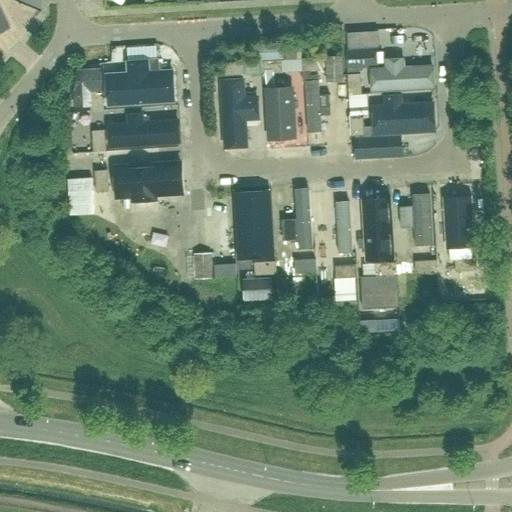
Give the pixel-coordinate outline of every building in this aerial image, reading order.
[(376,66),(375,49),(346,51),(347,68),(376,66)] [(342,81),(341,55),(324,56),(326,82),(342,81)] [(322,70),(322,58),(300,59),(301,72),(322,70)] [(262,74),(282,73),(282,60),(260,61),(261,74),(262,74)] [(242,75),(241,62),(220,64),(221,76),(242,75)] [(370,73),(372,97),(435,93),(434,69),(406,71),(405,62),(385,63),(386,72),(370,73)] [(105,107),(176,103),(175,73),(151,74),(150,64),(125,65),(125,76),(103,77),(105,107)] [(361,95),(360,74),(347,74),(348,95),(361,95)] [(319,85),(304,86),(308,139),(340,136),(338,117),(321,118),(319,85)] [(246,87),(221,88),(224,153),(249,151),(248,126),(260,125),(259,102),(247,102),(246,87)] [(103,111),(102,90),(89,91),(90,112),(103,111)] [(297,91),(262,93),(266,148),(296,146),(294,122),(299,122),(297,91)] [(375,107),(378,140),(434,136),(432,103),(403,105),(403,99),(383,100),(383,106),(375,107)] [(363,135),(362,114),(349,115),(351,136),(363,135)] [(112,152),(177,149),(176,122),(150,124),(149,117),(126,118),(126,125),(110,125),(112,152)] [(105,151),(104,130),(91,131),(93,152),(105,151)] [(181,189),(180,165),(116,168),(117,193),(131,192),(132,198),(157,197),(157,191),(181,189)] [(108,191),(107,170),(94,171),(95,192),(108,191)] [(311,257),(308,191),(295,192),(298,257),(311,257)] [(275,264),(271,194),(237,195),(241,266),(275,264)] [(432,251),(430,196),(414,197),(415,211),(402,211),(403,233),(416,232),(417,251),(432,251)] [(475,252),(471,201),(455,203),(459,253),(475,252)] [(229,255),(227,204),(204,205),(204,219),(213,219),(215,256),(229,255)] [(352,258),(350,206),(336,206),(338,258),(352,258)] [(393,260),(389,209),(377,210),(381,261),(393,260)] [(179,266),(189,265),(186,244),(176,245),(179,266)] [(211,287),(209,253),(193,254),(195,288),(211,287)] [(476,270),(475,258),(454,259),(455,272),(476,270)] [(316,272),(315,259),(294,260),(294,273),(316,272)] [(436,273),(435,260),(414,261),(415,274),(436,273)] [(397,291),(395,262),(374,263),(375,276),(384,276),(384,286),(390,286),(390,291),(397,291)] [(235,276),(235,264),(213,265),(214,278),(235,276)] [(334,266),(335,279),(350,278),(356,277),(355,264),(334,266)] [(376,308),(375,287),(358,288),(359,297),(359,309),(376,308)]
